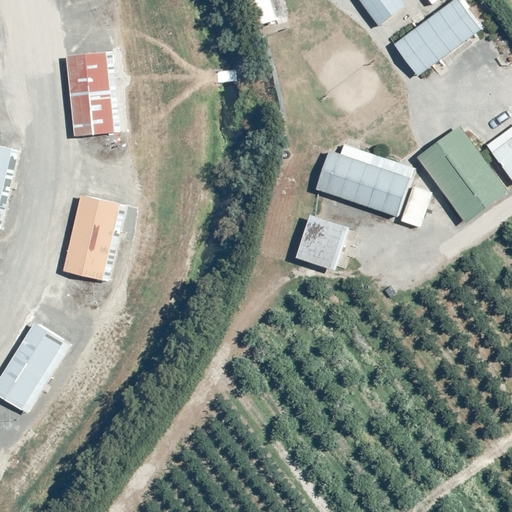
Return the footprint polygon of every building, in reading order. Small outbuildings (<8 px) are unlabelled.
[(407,3),(404,0),(361,0),(380,24),(407,3)] [(483,27),(463,0),(453,0),(395,44),(418,75),(483,27)] [(509,191),(461,125),(419,155),(467,221),(509,191)] [(511,125),(488,144),(502,164),(511,176),(511,125)] [(409,184),(415,166),(348,143),(344,153),(332,149),(319,187),(398,215),(398,217),(420,225),(432,192),(409,184)] [(351,226),(312,214),(299,257),(338,268),(351,226)]
